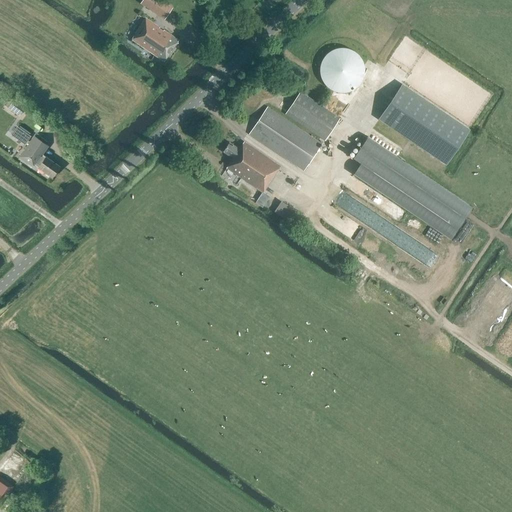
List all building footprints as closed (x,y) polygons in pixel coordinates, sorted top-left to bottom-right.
[(142,0),(140,4),(164,20),(172,8),(160,0),(142,0)] [(163,61),(178,40),(145,18),(135,33),(136,34),(132,40),(163,61)] [(354,93),(363,54),(342,49),(338,65),(343,66),(341,74),(327,70),(323,86),(354,93)] [(401,88),(383,114),(379,121),(445,166),(467,132),(401,88)] [(324,141),(339,118),(300,92),(285,114),(324,141)] [(5,107),(19,116),(25,108),(11,98),(5,107)] [(304,170),(321,145),(266,108),(249,133),(304,170)] [(24,144),(30,135),(15,126),(9,136),(24,144)] [(45,157),(42,155),(48,147),(33,137),(19,158),(32,166),(33,164),(38,168),(51,178),(59,167),(46,157),(45,157)] [(450,239),(471,205),(362,137),(349,158),(356,162),(348,175),(450,239)] [(274,190),(282,178),(275,173),(280,166),(243,142),(239,149),(229,142),(222,152),(232,158),(226,168),(229,170),(228,170),(253,187),(251,190),(260,196),(267,185),(274,190)] [(272,211),(294,226),(301,216),(279,201),(272,211)] [(0,505),(13,487),(0,477),(0,505)]
